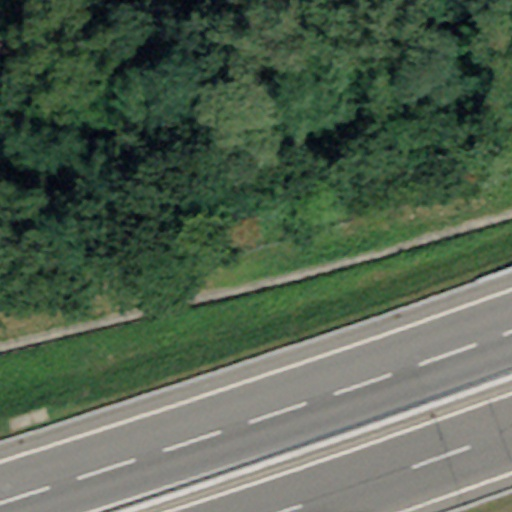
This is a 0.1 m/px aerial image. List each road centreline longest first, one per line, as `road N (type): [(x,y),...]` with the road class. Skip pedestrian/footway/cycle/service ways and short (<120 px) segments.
road 1 (motorway): [(511,331),(0,503)]
road 2 (motorway): [(280,511),(511,431)]
